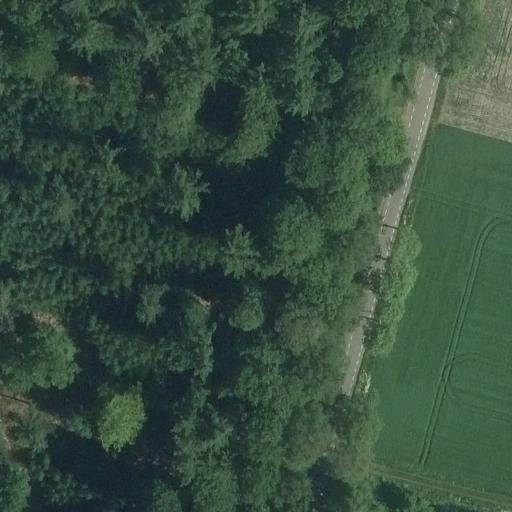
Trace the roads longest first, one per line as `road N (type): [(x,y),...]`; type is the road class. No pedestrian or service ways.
road 1 (tertiary): [(310,511),(451,0)]
road 2 (track): [(0,3),(418,119)]
road 3 (track): [(230,511),(345,97)]
